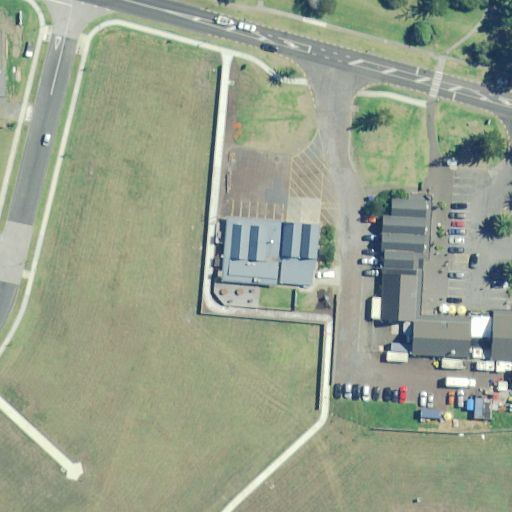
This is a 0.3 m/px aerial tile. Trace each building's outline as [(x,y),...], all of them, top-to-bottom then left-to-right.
[(424,199),(380,198),(378,249),(383,249),(382,268),(412,269),(412,252),(422,252),(424,199)] [(319,225),(225,217),(220,281),(276,285),(277,265),(315,268),(319,225)] [(414,276),(382,274),(380,319),(413,320),(414,276)] [(511,310),(494,310),(492,360),(511,360),(511,310)] [(472,321),(413,319),(412,353),(470,355),(471,339),(472,321)] [(440,409),(421,408),(420,417),(440,418),(440,409)]
